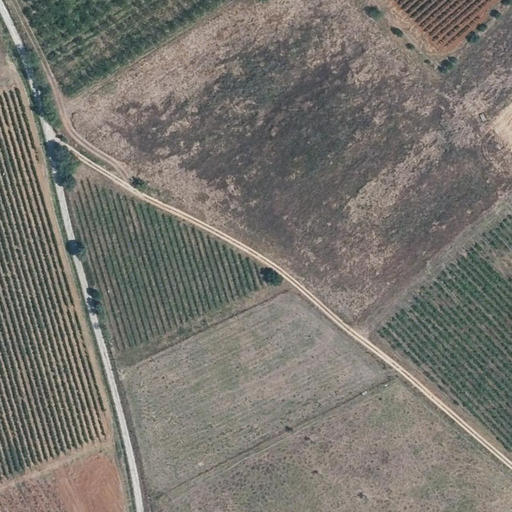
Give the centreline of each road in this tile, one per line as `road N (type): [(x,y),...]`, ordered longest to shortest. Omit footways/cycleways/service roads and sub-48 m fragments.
road 1 (track): [(47,135),(278,270),(511,467)]
road 2 (unclassified): [(0,7),(37,94),(140,511)]
